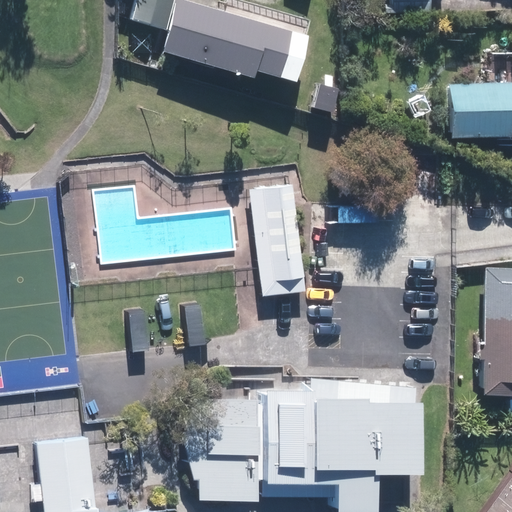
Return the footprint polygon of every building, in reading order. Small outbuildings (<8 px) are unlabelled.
[(261,17),(207,0),(133,0),(130,11),(163,22),(156,44),(243,72),(261,17)] [(511,81),(447,83),(448,128),(511,126),(511,28),(511,39),(511,81)] [(300,293),(285,189),(240,195),(256,299),(300,293)] [(511,298),(482,299),(482,384),(511,384),(511,298)] [(165,401),(182,482),(187,482),(187,502),(242,504),(243,484),(316,486),(315,511),(357,511),(358,477),(398,478),(400,406),(293,403),(293,395),(248,394),(248,402),(165,401)] [(83,511),(75,438),(29,443),(36,511),(83,511)] [(511,511),(511,485),(495,507),(500,511),(511,511)]
